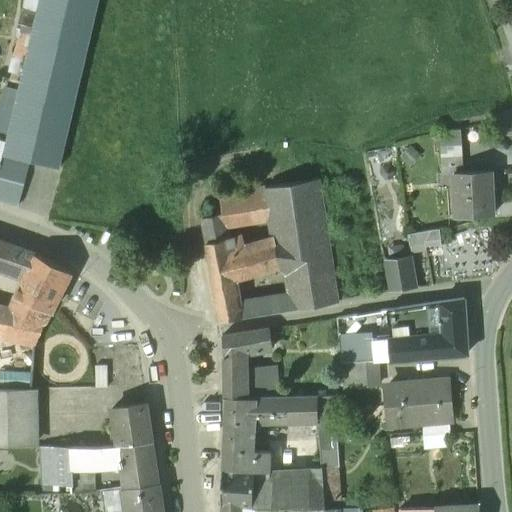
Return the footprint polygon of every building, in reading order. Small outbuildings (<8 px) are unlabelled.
[(7,133),(1,158),(29,164),(58,171),(99,0),(39,0),(30,37),(16,94),(7,133)] [(16,94),(3,92),(0,102),(0,131),(7,133),(16,94)] [(462,143),(441,144),(443,173),(454,172),(454,170),(464,169),(462,143)] [(29,164),(1,158),(0,161),(0,178),(10,181),(23,185),(29,164)] [(464,169),(454,170),(454,172),(457,214),(494,212),(492,168),(464,169)] [(10,181),(0,178),(0,203),(4,205),(16,208),(23,185),(10,181)] [(300,184),(318,289),(321,306),(339,302),(318,181),(300,184)] [(278,268),(282,295),(318,289),(300,184),(264,190),(268,209),(270,224),(274,247),(278,268)] [(220,198),(222,217),(245,213),(268,209),(264,190),(220,198)] [(248,227),(270,224),(268,209),(245,213),(248,227)] [(225,231),(248,227),(245,213),(222,217),(201,220),(206,246),(225,243),(228,243),(225,231)] [(439,228),(423,231),(426,246),(441,245),(439,228)] [(423,231),(408,233),(411,249),(426,246),(423,231)] [(0,267),(26,275),(38,255),(0,242),(0,267)] [(225,243),(206,246),(218,308),(236,304),(231,281),(278,268),(274,247),(228,259),(225,243)] [(38,255),(26,275),(17,297),(50,313),(71,274),(38,255)] [(411,257),(387,259),(392,291),(416,288),(411,257)] [(283,300),(285,312),(321,307),(321,306),(318,289),(282,295),(283,300)] [(50,313),(17,297),(10,307),(0,336),(0,339),(37,348),(50,313)] [(464,298),(387,310),(390,336),(393,360),(468,353),(464,298)] [(283,300),(246,305),(246,300),(236,304),(239,319),(285,312),(283,300)] [(0,336),(10,307),(0,304),(0,336)] [(236,304),(218,308),(220,321),(239,319),(236,304)] [(270,329),(223,337),(225,399),(248,398),(247,377),(246,353),(273,348),(270,329)] [(393,360),(390,336),(373,338),(375,361),(393,360)] [(375,361),(341,364),(343,387),(377,385),(375,361)] [(91,365),(96,388),(107,386),(103,363),(91,365)] [(247,377),(248,398),(249,398),(262,398),(260,376),(247,377)] [(447,381),(427,383),(427,381),(401,383),(402,385),(388,387),(385,391),(385,397),(390,401),(391,401),(393,425),(424,422),(449,420),(450,420),(453,416),(452,410),(449,407),(447,381)] [(0,446),(39,447),(38,390),(0,389),(0,446)] [(262,398),(249,398),(249,423),(256,422),(317,421),(317,396),(262,398)] [(332,396),(317,396),(317,421),(317,427),(331,427),(332,396)] [(254,472),(271,472),(272,451),(255,451),(256,422),(249,423),(249,398),(248,398),(225,399),(223,470),(254,472)] [(146,404),(112,409),(118,446),(119,446),(152,443),(146,404)] [(449,420),(424,422),(424,435),(450,433),(449,420)] [(152,443),(119,446),(122,474),(156,470),(152,443)] [(118,446),(95,448),(49,447),(51,485),(71,486),(72,468),(92,467),(120,465),(119,446),(118,446)] [(92,467),(72,468),(71,486),(71,494),(94,493),(92,467)] [(321,468),(323,502),(342,502),(339,467),(321,468)] [(254,472),(252,503),(271,504),(294,503),(323,502),(321,468),(271,472),(254,472)] [(122,474),(124,489),(158,484),(156,470),(122,474)] [(222,502),(243,503),(252,503),(254,472),(223,470),(222,502)] [(124,489),(121,489),(124,511),(162,511),(159,484),(158,484),(124,489)] [(221,507),(221,511),(243,511),(243,503),(222,502),(221,507)]
